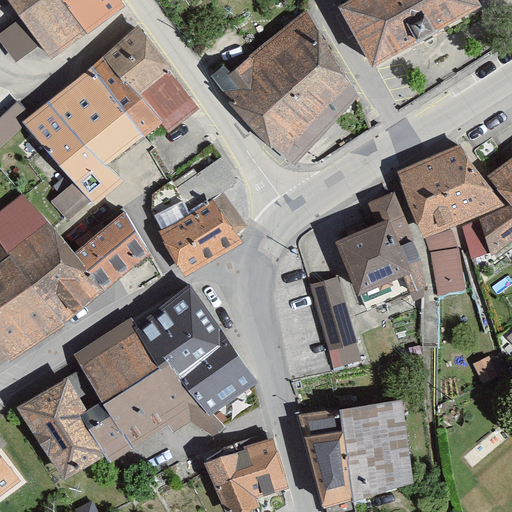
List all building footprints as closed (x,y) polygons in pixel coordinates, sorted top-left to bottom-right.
[(129,0),(17,0),(57,53),(129,0)] [(489,0),(347,0),(380,60),(490,1),(489,0)] [(306,12),(219,84),(248,117),(300,162),(358,95),(306,12)] [(144,21),(111,47),(145,89),(173,64),(178,60),(144,21)] [(111,47),(27,116),(97,201),(130,174),(115,155),(165,114),(145,89),(111,47)] [(204,104),(173,64),(145,89),(165,114),(172,127),(204,104)] [(468,143),(401,171),(430,236),(458,224),(485,213),(511,201),(491,173),(468,143)] [(157,208),(166,225),(233,185),(242,179),(221,147),(158,188),(157,208)] [(511,156),(491,173),(511,201),(511,156)] [(255,220),(233,185),(166,225),(192,268),(254,234),(255,220)] [(303,245),(339,364),(368,357),(344,271),(354,267),(363,286),(418,265),(414,256),(427,253),(402,186),(371,198),(372,206),(312,229),(305,237),(303,245)] [(75,235),(27,192),(0,211),(0,226),(4,231),(76,317),(112,286),(75,235)] [(123,197),(75,235),(112,286),(155,248),(123,197)] [(511,201),(485,213),(497,255),(511,244),(511,201)] [(458,224),(430,236),(441,294),(469,291),(458,224)] [(76,317),(4,231),(0,233),(0,329),(19,354),(76,317)] [(260,372),(195,282),(147,317),(213,406),(260,372)] [(213,406),(147,317),(144,311),(79,351),(87,364),(140,447),(196,417),(217,432),(230,422),(213,406)] [(0,364),(19,354),(0,329),(0,364)] [(140,447),(87,364),(21,400),(71,476),(111,452),(114,457),(140,447)] [(409,395),(308,411),(333,511),(343,511),(361,507),(359,494),(420,481),(409,395)] [(294,483),(275,433),(210,455),(235,511),(259,511),(266,510),(262,492),(294,483)] [(0,490),(22,474),(0,444),(0,490)]
